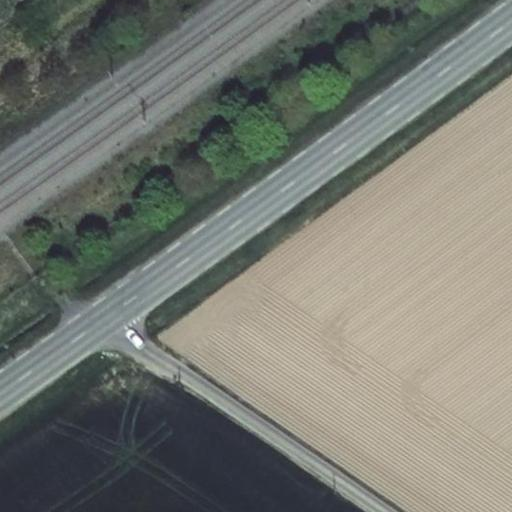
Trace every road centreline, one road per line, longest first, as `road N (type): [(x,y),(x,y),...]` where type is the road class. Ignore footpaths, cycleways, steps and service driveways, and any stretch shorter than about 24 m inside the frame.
road 1 (secondary): [(511,20),(98,324)]
road 2 (residential): [(98,324),(384,511)]
road 3 (secondary): [(98,324),(0,394)]
